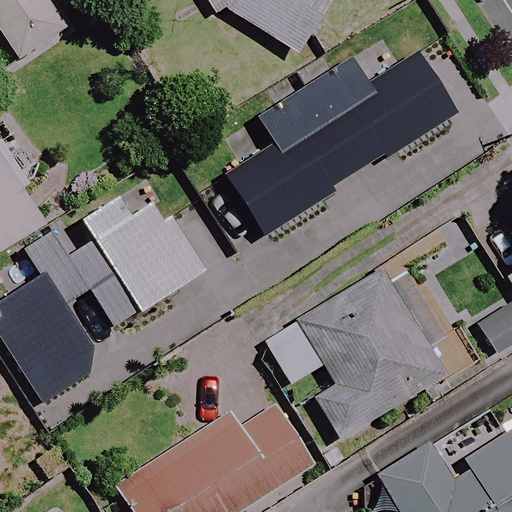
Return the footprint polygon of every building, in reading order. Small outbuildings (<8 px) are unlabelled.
[(46,0),(0,0),(0,34),(18,62),(67,31),(46,0)] [(211,0),(216,3),(297,57),(334,0),(211,0)] [(436,150),(384,69),(268,142),(254,119),(128,198),(163,253),(243,203),(274,253),(436,150)] [(0,252),(44,225),(0,155),(0,252)] [(99,264),(76,230),(30,261),(53,295),(99,264)] [(34,280),(0,301),(0,303),(69,412),(104,389),(207,327),(169,263),(64,326),(34,280)] [(446,379),(385,274),(265,343),(291,387),(325,367),(337,387),(316,400),(340,440),(446,379)] [(243,511),(310,469),(260,392),(113,487),(129,511),(243,511)] [(511,511),(511,436),(450,476),(429,443),(376,476),(399,511),(511,511)]
